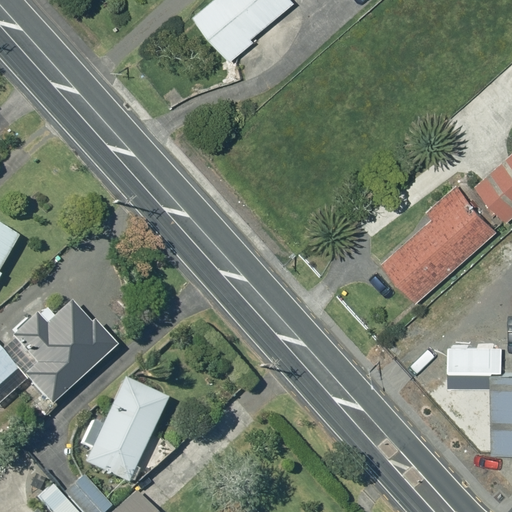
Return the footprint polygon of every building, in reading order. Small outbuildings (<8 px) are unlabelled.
[(248,35),(290,0),(206,0),(190,13),(227,58),(250,38),(248,35)] [(511,148),(472,183),(504,220),(511,212),(511,148)] [(430,217),(379,262),(412,301),(493,229),(454,183),(424,209),(430,217)] [(0,272),(21,236),(0,223),(0,272)] [(12,336),(37,364),(26,374),(53,405),(120,346),(98,320),(93,324),(73,301),(48,324),(39,313),(12,336)] [(0,348),(0,386),(19,370),(4,352),(0,348)] [(511,372),(488,373),(489,452),(511,451),(511,372)] [(128,483),(169,398),(128,379),(106,425),(96,421),(85,443),(94,447),(87,464),(128,483)] [(81,475),(62,492),(79,511),(101,511),(108,506),(81,475)] [(156,511),(138,491),(114,511),(156,511)]
